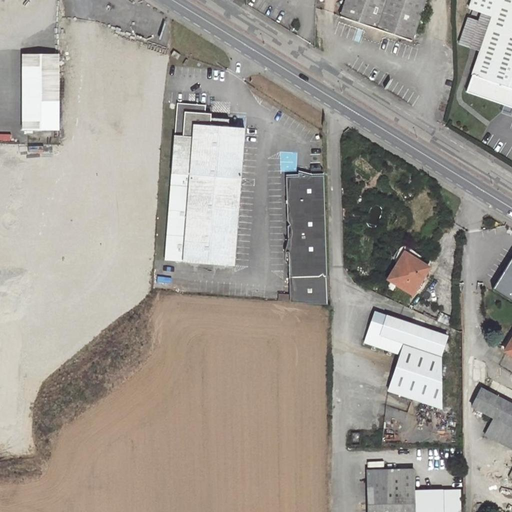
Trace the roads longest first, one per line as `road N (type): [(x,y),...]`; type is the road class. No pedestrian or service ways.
road 1 (primary): [(511,208),(173,0)]
road 2 (residential): [(511,187),(209,0)]
road 3 (unknown): [(469,511),(469,182)]
